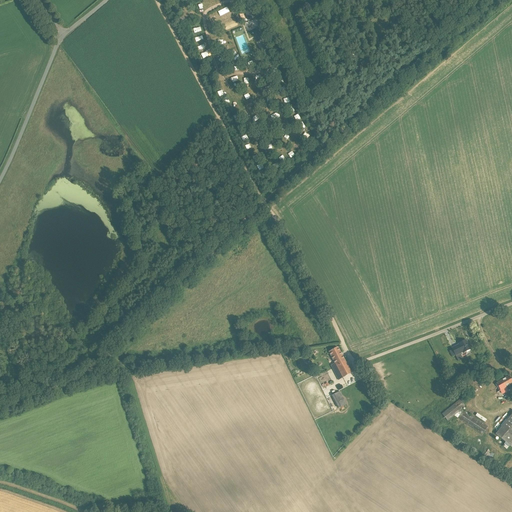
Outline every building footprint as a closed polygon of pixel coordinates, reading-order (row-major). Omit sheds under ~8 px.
[(248,20),(255,17),(251,4),(243,7),(248,20)] [(177,25),(186,20),(183,16),(174,21),(177,25)] [(254,30),(257,37),(259,40),(263,38),(261,35),(258,28),(254,30)] [(463,353),(470,349),(466,340),(458,344),(460,346),(452,349),(455,355),(462,352),(463,353)] [(343,377),(351,373),(338,348),(329,352),(335,363),(343,377)] [(496,400),(504,395),(503,393),(508,390),(506,387),(511,383),(511,380),(509,376),(489,388),(496,400)] [(340,392),(332,396),(339,408),(346,404),(340,392)] [(488,426),(462,409),(465,407),(460,400),(442,414),(447,421),(454,416),(483,434),(488,426)] [(486,422),(487,419),(476,413),(474,417),(486,422)] [(511,413),(495,434),(511,447),(511,413)]
